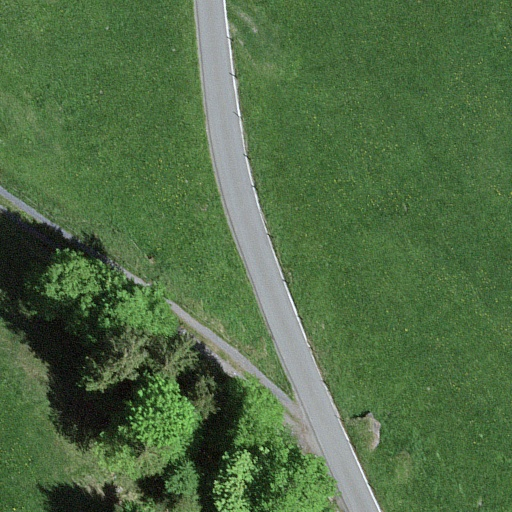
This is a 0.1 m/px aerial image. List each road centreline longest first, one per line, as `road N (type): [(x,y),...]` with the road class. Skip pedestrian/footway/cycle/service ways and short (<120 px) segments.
road 1 (unclassified): [(207,0),(235,193),(364,511)]
road 2 (track): [(0,202),(327,431)]
